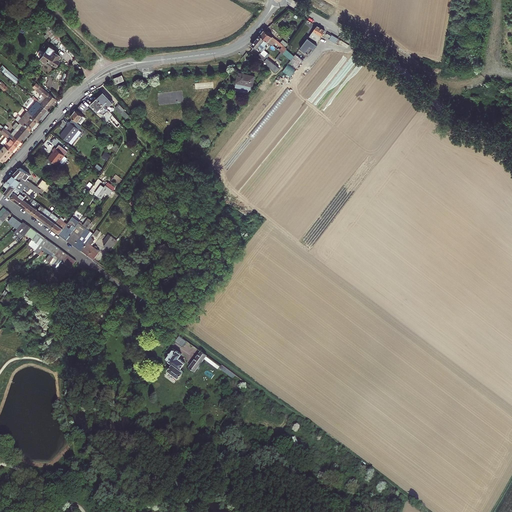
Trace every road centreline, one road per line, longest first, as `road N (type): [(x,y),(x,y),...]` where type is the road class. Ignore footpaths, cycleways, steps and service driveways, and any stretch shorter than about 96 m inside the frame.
road 1 (residential): [(275,0),(247,38),(227,50),(128,64),(85,85),(0,180)]
road 2 (track): [(170,325),(425,511)]
road 3 (unclassified): [(285,0),(407,74),(453,122),(511,152)]
road 4 (residential): [(0,197),(170,325)]
